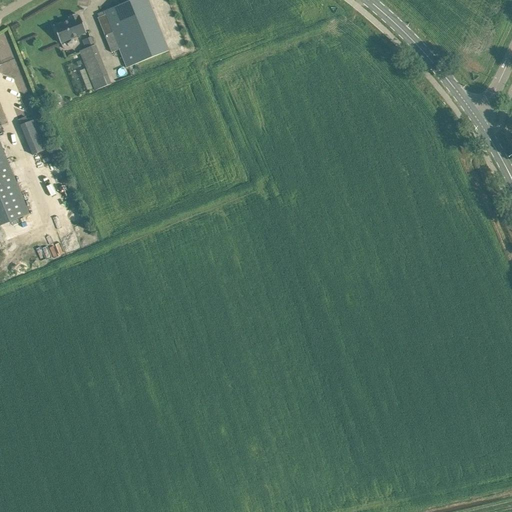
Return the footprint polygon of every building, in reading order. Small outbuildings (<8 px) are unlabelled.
[(132,0),(112,8),(113,11),(97,18),(111,53),(119,50),(126,68),(169,50),(150,4),(148,0),(132,0)] [(61,43),(86,33),(79,16),(54,26),(61,43)] [(92,36),(82,39),(84,47),(94,44),(92,36)] [(111,84),(95,45),(79,51),(95,90),(111,84)] [(18,124),(30,155),(46,148),(33,118),(18,124)] [(0,225),(29,214),(0,144),(0,225)]
